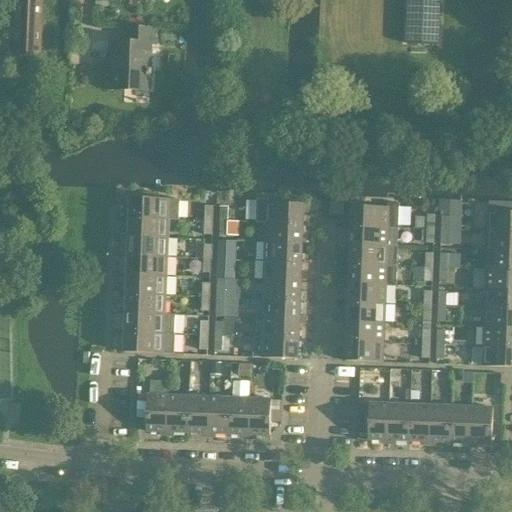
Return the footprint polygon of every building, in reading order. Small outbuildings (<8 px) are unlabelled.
[(15,0),(12,57),(41,58),(43,0),(15,0)] [(106,71),(105,89),(125,90),(125,87),(149,88),(150,75),(151,75),(152,69),(148,69),(149,44),(156,44),(156,29),(127,28),(127,42),(112,41),(111,60),(113,60),(113,71),(106,71)] [(14,74),(13,92),(34,93),(35,75),(14,74)] [(129,218),(169,219),(180,219),(181,200),(170,200),(170,199),(130,197),(129,218)] [(257,200),(256,223),(267,223),(304,224),(305,204),(269,203),(269,200),(257,200)] [(353,206),(352,226),(389,227),(398,228),(399,204),(388,204),(387,207),(353,206)] [(205,206),(204,221),(213,221),(213,206),(205,206)] [(219,207),(219,221),(227,222),(228,207),(219,207)] [(511,211),(488,211),(488,231),(511,231),(511,211)] [(427,215),(426,229),(435,229),(435,215),(427,215)] [(441,216),(441,230),(449,230),(449,216),(441,216)] [(129,218),(129,237),(168,238),(169,219),(129,218)] [(203,235),(212,236),(213,221),(204,221),(203,235)] [(218,236),(219,236),(227,236),(227,222),(219,221),(218,236)] [(267,223),(266,242),(303,243),(304,224),(267,223)] [(352,226),(351,245),(397,247),(398,228),(389,227),(352,226)] [(426,229),(426,244),(434,244),(435,229),(426,229)] [(440,244),(441,244),(448,244),(449,230),(441,230),(440,244)] [(511,231),(488,231),(487,250),(511,251),(511,231)] [(129,237),(128,256),(168,257),(168,238),(129,237)] [(266,242),(265,261),(302,263),(303,243),(266,242)] [(204,245),(203,259),(211,260),(212,245),(204,245)] [(217,260),(226,260),(226,259),(236,260),(236,247),(226,247),(226,255),(226,246),(218,245),(217,260)] [(351,245),(350,264),(396,266),(397,247),(351,245)] [(511,251),(487,250),(486,270),(511,270),(511,251)] [(425,253),(424,268),(433,268),(434,254),(425,253)] [(439,254),(439,269),(447,269),(448,254),(439,254)] [(128,256),(127,275),(167,276),(168,257),(128,256)] [(202,274),(211,274),(211,260),(203,259),(202,274)] [(217,274),(218,274),(226,274),(226,260),(217,260),(217,274)] [(265,261),(264,281),(302,282),(302,263),(265,261)] [(350,264),(349,284),(387,285),(396,286),(396,266),(350,264)] [(424,268),(424,283),(432,283),(433,268),(424,268)] [(438,283),(440,283),(447,283),(447,269),(439,269),(438,283)] [(511,270),(486,270),(485,289),(511,289),(511,270)] [(127,275),(126,294),(166,296),(167,276),(127,275)] [(264,281),(264,300),(301,301),(302,282),(264,281)] [(202,283),(201,297),(210,298),(210,283),(202,283)] [(216,284),(216,298),(224,298),(225,284),(216,284)] [(349,284),(349,303),(386,304),(387,285),(349,284)] [(511,289),(485,289),(485,307),(511,308),(511,289)] [(424,292),(423,306),(433,306),(433,292),(424,292)] [(438,292),(438,306),(446,306),(446,292),(438,292)] [(126,294),(126,314),(165,315),(166,296),(126,294)] [(201,312),(209,312),(210,298),(201,297),(201,312)] [(215,312),(216,312),(224,312),(224,298),(216,298),(215,312)] [(264,300),(263,319),(300,320),(301,301),(264,300)] [(349,303),(348,322),(385,323),(386,304),(349,303)] [(423,306),(422,324),(432,325),(433,306),(423,306)] [(437,321),(438,321),(446,321),(446,306),(438,306),(437,321)] [(511,308),(485,307),(484,327),(511,327),(511,308)] [(126,314),(125,333),(174,335),(175,315),(165,315),(126,314)] [(263,319),(262,338),(299,340),(300,320),(263,319)] [(200,321),(200,336),(208,336),(209,322),(200,321)] [(215,322),(214,336),(223,337),(224,323),(215,322)] [(348,322),(347,341),(385,342),(385,323),(348,322)] [(422,343),(431,344),(432,330),(432,325),(422,324),(422,343)] [(511,327),(484,327),(483,346),(511,346),(511,327)] [(125,333),(124,352),(173,354),(174,335),(125,333)] [(199,350),(208,350),(208,336),(200,336),(199,350)] [(214,336),(214,351),(223,351),(223,337),(214,336)] [(262,357),(299,359),(299,340),(262,338),(262,357)] [(346,360),(365,361),(384,361),(385,342),(347,341),(346,360)] [(431,344),(422,343),(421,359),(430,359),(430,357),(431,344)] [(482,366),(501,366),(511,366),(511,346),(483,346),(482,366)] [(238,377),(250,377),(251,364),(239,363),(238,377)] [(496,385),(504,386),(504,375),(497,375),(496,385)] [(402,390),(402,400),(410,400),(410,390),(402,390)] [(410,400),(418,401),(419,392),(411,391),(410,400)] [(147,431),(167,432),(169,395),(148,395),(147,431)] [(169,395),(167,432),(187,433),(188,396),(169,395)] [(188,396),(187,433),(206,433),(208,397),(188,396)] [(208,397),(206,433),(228,434),(229,398),(208,397)] [(229,398),(228,434),(250,435),(250,399),(229,398)] [(250,399),(250,435),(270,436),(271,399),(250,399)] [(271,401),(270,422),(281,422),(282,402),(271,401)] [(362,409),(361,425),(370,425),(369,439),(388,440),(390,403),(370,402),(370,410),(362,409)] [(390,403),(388,440),(407,441),(409,404),(390,403)] [(409,404),(407,441),(429,442),(431,405),(409,404)] [(431,405),(429,442),(449,442),(451,406),(431,405)] [(451,406),(449,442),(472,443),(472,406),(451,406)] [(472,406),(472,443),(492,444),(494,407),(472,406)]
